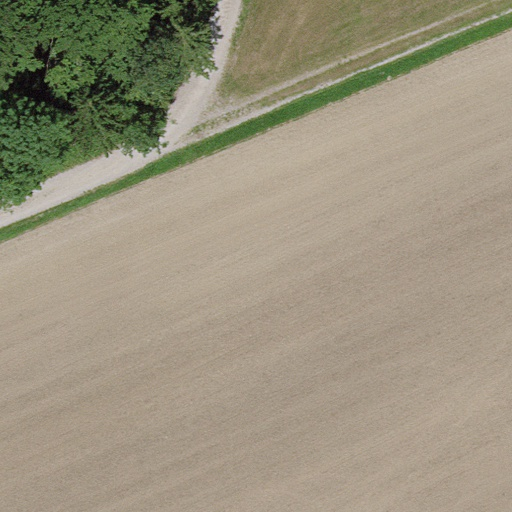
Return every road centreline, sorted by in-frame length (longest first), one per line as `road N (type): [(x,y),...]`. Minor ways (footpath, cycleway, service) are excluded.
road 1 (track): [(511,7),(65,189)]
road 2 (track): [(65,189),(147,139),(189,98),(225,0)]
